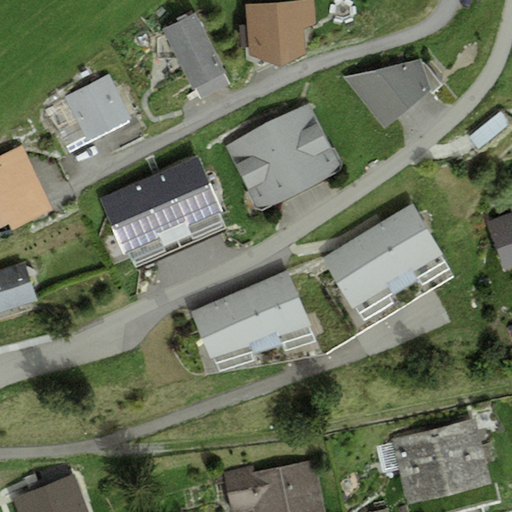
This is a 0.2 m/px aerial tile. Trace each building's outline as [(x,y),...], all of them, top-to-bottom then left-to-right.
[(312,0),(302,0),(245,6),(250,56),(283,67),(307,55),(303,27),(316,23),(312,0)] [(195,14),(163,31),(194,88),(227,70),(195,14)] [(377,70),(344,77),(385,130),(430,91),(434,94),(443,86),(422,64),(420,60),(377,70)] [(107,75),(65,98),(89,142),(130,119),(107,75)] [(309,104),(225,146),(257,210),(342,168),(309,104)] [(500,111),(470,135),(481,149),(511,125),(500,111)] [(0,228),(10,224),(12,229),(52,211),(22,145),(0,155),(0,228)] [(198,156),(99,199),(124,255),(129,253),(135,268),(224,229),(217,214),(223,212),(198,156)] [(389,296),(418,279),(423,286),(451,269),(447,262),(414,205),(322,259),(355,315),(358,314),(363,322),(393,304),(389,296)] [(511,213),(486,222),(504,272),(511,269),(511,213)] [(25,263),(0,270),(0,313),(37,301),(25,263)] [(288,271),(190,311),(209,360),(215,357),(220,370),(254,360),(251,353),(282,343),(286,353),(316,342),(288,271)] [(475,420),(391,439),(407,505),(490,485),(475,420)] [(326,511),(315,460),(253,474),(245,475),(253,511),(252,511),(326,511)] [(245,475),(253,474),(252,467),(224,473),(232,511),(249,511),(253,511),(245,475)] [(17,511),(88,511),(73,475),(12,500),(17,511)]
